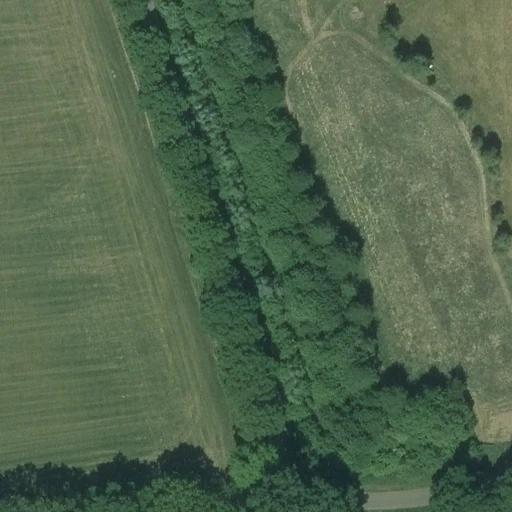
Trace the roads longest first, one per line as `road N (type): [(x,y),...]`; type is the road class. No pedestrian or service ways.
road 1 (unclassified): [(269,492),(113,0)]
road 2 (unclassified): [(269,492),(405,500),(511,466)]
road 3 (unclassified): [(107,511),(269,492)]
